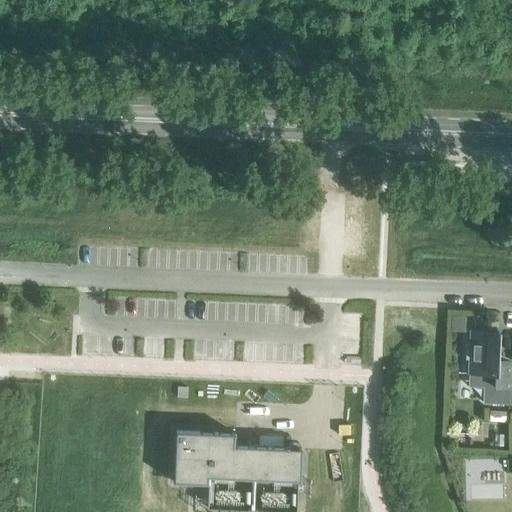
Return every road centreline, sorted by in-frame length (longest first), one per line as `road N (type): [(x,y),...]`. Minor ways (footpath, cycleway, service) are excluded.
road 1 (residential): [(511,296),(0,273)]
road 2 (primary): [(511,135),(0,114)]
